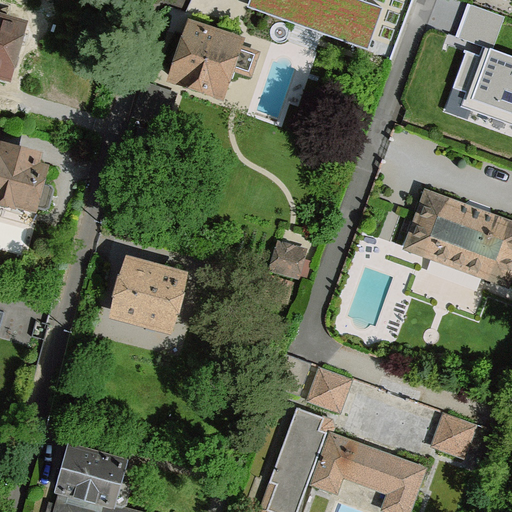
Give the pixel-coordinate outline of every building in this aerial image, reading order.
[(251,0),(249,7),(368,48),(382,8),(366,3),(367,0),(251,0)] [(484,47),(493,50),(505,17),(472,5),(460,39),(484,47)] [(0,20),(0,75),(7,77),(21,27),(0,20)] [(239,44),(192,28),(175,80),(221,95),(239,44)] [(480,57),(468,53),(455,88),(467,92),(461,107),(511,125),(511,57),(493,50),(484,47),(480,57)] [(175,95),(146,86),(135,116),(165,126),(175,95)] [(155,133),(140,128),(135,147),(150,151),(155,133)] [(37,159),(4,150),(2,159),(0,158),(0,198),(32,208),(33,206),(39,185),(43,170),(35,167),(37,159)] [(39,185),(33,206),(45,209),(48,208),(53,192),(51,188),(39,185)] [(511,224),(427,194),(407,249),(507,285),(511,272),(511,224)] [(131,212),(123,205),(116,212),(125,220),(131,212)] [(280,245),(272,272),(297,280),(298,277),(303,260),(305,252),(280,245)] [(312,263),(303,260),(298,277),(307,280),(312,263)] [(180,280),(133,267),(121,312),(166,326),(180,280)] [(292,286),(268,279),(263,295),(287,303),(292,286)] [(301,397),(313,365),(285,355),(273,387),(301,397)] [(351,382),(321,371),(310,401),(340,412),(351,382)] [(272,511),(298,511),(311,479),(316,480),(321,466),(316,464),(328,434),(321,430),(325,419),(299,408),(272,482),(277,485),(269,511),(272,511)] [(476,428),(445,417),(434,447),(464,458),(476,428)] [(321,466),(316,480),(314,484),(337,494),(343,477),(390,495),(384,511),(387,511),(410,511),(426,471),(332,435),(321,466)] [(137,511),(112,505),(123,463),(73,449),(55,511),(137,511)]
